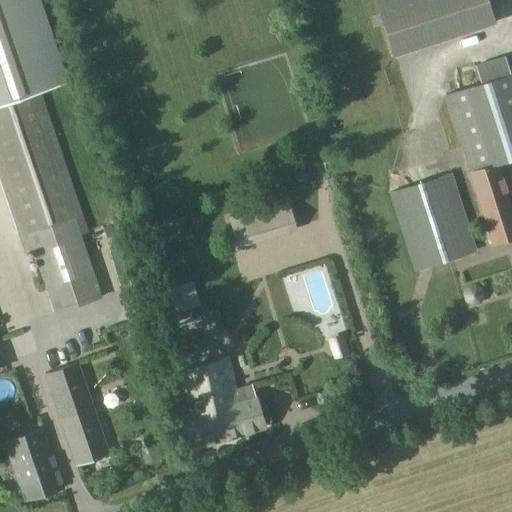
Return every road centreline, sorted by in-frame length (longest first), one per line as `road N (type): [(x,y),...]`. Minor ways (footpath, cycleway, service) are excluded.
road 1 (unclassified): [(128,511),(511,373)]
road 2 (track): [(0,243),(84,511)]
